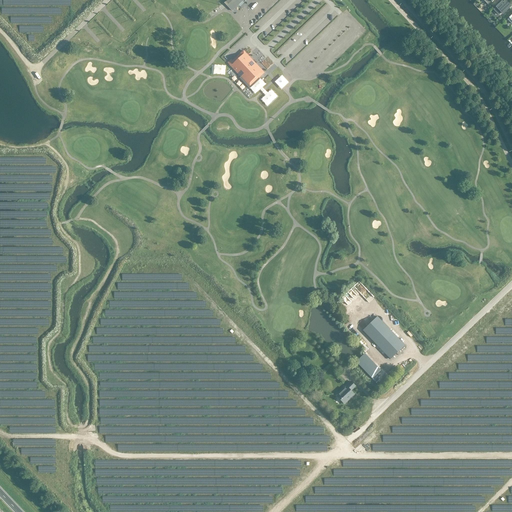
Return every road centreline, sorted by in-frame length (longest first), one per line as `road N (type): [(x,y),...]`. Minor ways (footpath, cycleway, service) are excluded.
road 1 (unclassified): [(389,0),(473,88),(511,165)]
road 2 (unclassified): [(511,285),(374,417)]
road 3 (unclassified): [(511,147),(476,80),(400,0)]
